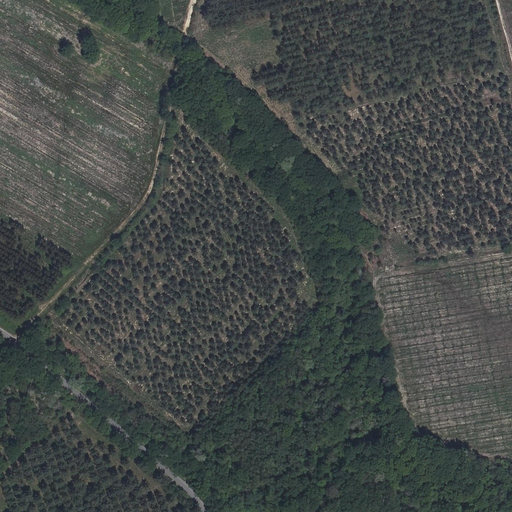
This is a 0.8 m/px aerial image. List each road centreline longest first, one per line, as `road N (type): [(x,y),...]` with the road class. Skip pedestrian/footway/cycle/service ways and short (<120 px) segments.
road 1 (track): [(17,342),(149,194),(195,0)]
road 2 (unclassified): [(0,331),(209,511)]
